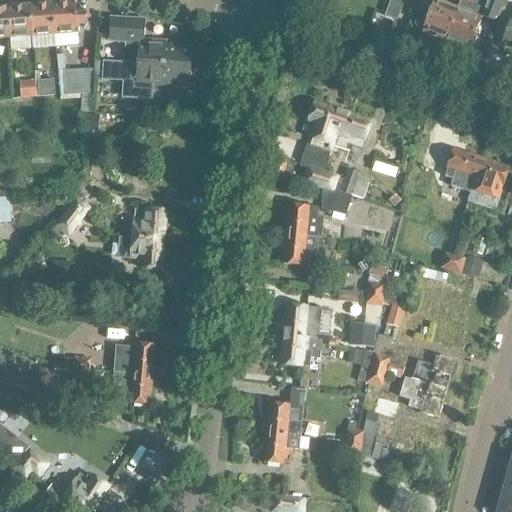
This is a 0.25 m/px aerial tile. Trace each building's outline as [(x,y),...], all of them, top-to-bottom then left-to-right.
[(405,0),(391,0),(385,16),(397,22),(405,0)] [(456,10),(445,41),(468,50),(480,19),(481,17),(496,23),(504,0),(487,0),(485,7),(472,2),(473,0),(461,0),(461,2),(457,10),(456,10)] [(511,17),(500,46),(511,50),(511,0),(505,0),(501,14),(511,17)] [(423,2),(415,24),(416,28),(422,30),(421,32),(445,41),(456,10),(433,1),(432,3),(427,1),(423,2)] [(77,3),(54,5),(56,36),(79,34),(79,26),(88,25),(86,11),(78,11),(77,3)] [(54,5),(31,6),(33,37),(56,36),(54,5)] [(8,8),(11,39),(32,37),(33,37),(31,6),(8,8)] [(0,39),(11,39),(8,8),(0,8),(0,39)] [(153,102),(154,87),(169,88),(169,83),(188,84),(190,49),(171,48),(171,42),(144,41),(145,20),(110,18),(109,42),(125,43),(124,63),(103,62),(102,81),(122,83),(122,100),(153,102)] [(60,97),(93,95),(93,70),(64,71),(64,72),(58,72),(60,97)] [(38,81),(38,82),(39,98),(56,96),(54,80),(38,81)] [(38,82),(19,84),(21,99),(37,98),(39,98),(38,82)] [(308,146),(301,167),(307,169),(303,184),(320,188),(325,172),(334,147),(332,146),(343,112),(315,103),(309,121),(314,123),(308,138),(314,140),(311,147),(308,146)] [(343,112),(332,146),(334,147),(352,153),(354,147),(362,150),(371,122),(343,112)] [(87,128),(98,129),(99,117),(88,116),(87,128)] [(465,209),(467,203),(471,191),(470,191),(481,159),(452,150),(446,168),(448,169),(445,177),(453,180),(451,187),(453,187),(448,202),(443,200),(440,208),(446,210),(461,215),(463,208),(465,209)] [(470,191),(471,191),(484,196),(485,193),(499,197),(509,169),(481,159),(470,191)] [(372,172),(395,179),(398,169),(375,162),(372,172)] [(339,179),(335,193),(341,194),(341,193),(353,197),(364,201),(371,178),(347,170),(343,181),(339,179)] [(325,172),(320,188),(322,189),(335,193),(339,179),(340,177),(325,172)] [(322,189),(322,210),(334,213),(332,219),(344,222),(353,197),(341,193),(341,194),(335,193),(322,189)] [(387,201),(394,207),(401,201),(395,194),(387,201)] [(0,224),(12,224),(10,198),(0,199),(0,224)] [(71,205),(69,207),(84,219),(92,209),(77,198),(71,205)] [(311,237),(311,238),(322,238),(323,218),(317,218),(318,208),(289,205),(287,234),(311,237)] [(69,238),(84,219),(69,207),(55,227),(69,238)] [(135,209),(132,238),(164,240),(167,211),(147,209),(147,210),(135,209)] [(284,264),(304,266),(304,262),(325,264),(328,239),(322,238),(311,238),(311,237),(287,234),(284,264)] [(164,240),(132,238),(129,265),(143,266),(142,268),(161,270),(164,240)] [(473,253),(482,256),(487,241),(478,238),(473,253)] [(443,254),(439,269),(450,272),(454,257),(444,254),(443,254)] [(450,272),(461,275),(465,260),(454,257),(450,272)] [(461,275),(479,280),(483,262),(466,257),(465,260),(461,275)] [(383,338),(394,341),(396,341),(415,272),(410,270),(410,269),(403,267),(383,337),(383,338)] [(366,306),(382,307),(385,285),(384,284),(368,283),(366,306)] [(289,305),(286,335),(317,338),(319,322),(320,309),(309,308),(309,307),(289,305)] [(283,364),(310,367),(311,359),(320,360),(321,352),(323,340),(317,339),(317,338),(286,335),(283,364)] [(116,346),(114,373),(152,375),(155,345),(135,344),(135,348),(116,346)] [(347,363),(362,366),(364,353),(349,350),(347,363)] [(371,369),(387,374),(390,364),(391,358),(390,357),(375,354),(371,369)] [(418,361),(412,380),(447,391),(455,362),(435,357),(434,362),(432,362),(431,365),(418,361)] [(74,361),(74,369),(74,368),(90,370),(91,359),(74,359),(74,361)] [(320,367),(320,360),(311,359),(310,367),(310,368),(303,367),(301,388),(318,390),(320,367)] [(393,366),(389,365),(387,374),(402,379),(405,368),(394,364),(393,366)] [(39,368),(37,384),(52,386),(53,370),(39,368)] [(90,370),(74,368),(72,393),(88,395),(91,370),(90,370)] [(371,369),(370,369),(365,385),(366,385),(382,390),(387,374),(371,369)] [(112,399),(131,400),(130,403),(149,405),(152,375),(114,373),(112,399)] [(400,398),(420,404),(419,408),(420,409),(419,414),(439,419),(447,391),(412,380),(405,379),(400,398)] [(59,418),(85,421),(87,403),(60,402),(59,418)] [(270,402),(268,432),(301,436),(303,423),(298,423),(299,411),(289,410),(289,404),(270,402)] [(67,426),(68,422),(52,418),(51,422),(67,426)] [(362,444),(361,456),(399,467),(402,457),(383,451),(384,447),(376,445),(378,437),(379,432),(381,427),(377,426),(365,422),(363,432),(362,444)] [(347,430),(345,443),(362,444),(363,432),(347,430)] [(268,432),(265,462),(284,464),(285,456),(294,457),(295,451),(300,451),(301,436),(268,432)] [(340,442),(327,440),(326,450),(338,452),(340,442)] [(344,455),(344,456),(361,457),(361,456),(362,444),(345,443),(344,455)] [(30,449),(13,470),(25,479),(26,481),(32,474),(39,480),(51,465),(30,449)] [(80,474),(65,494),(92,511),(110,487),(93,475),(92,476),(88,473),(85,478),(80,474)] [(92,511),(65,494),(52,485),(38,505),(48,511),(50,509),(53,511),(92,511)] [(500,508),(511,511),(511,487),(507,486),(500,508)] [(0,511),(1,511),(13,499),(1,489),(0,490),(0,511)] [(271,511),(305,511),(306,500),(273,497),(271,511)]
